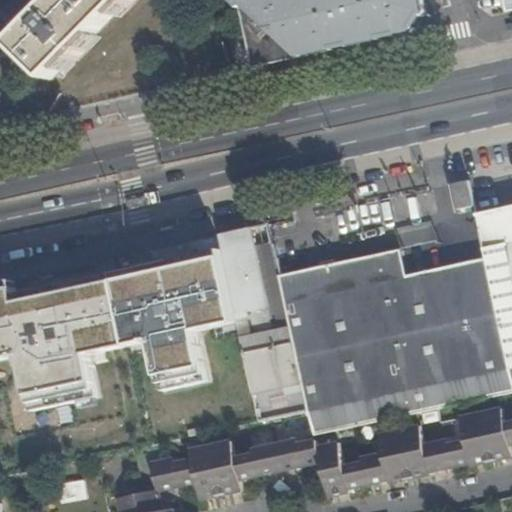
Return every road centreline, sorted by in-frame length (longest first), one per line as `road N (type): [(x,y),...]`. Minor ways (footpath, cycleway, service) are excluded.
road 1 (primary): [(0,228),(511,114)]
road 2 (primary): [(452,84),(0,180)]
road 3 (residential): [(511,484),(382,511)]
